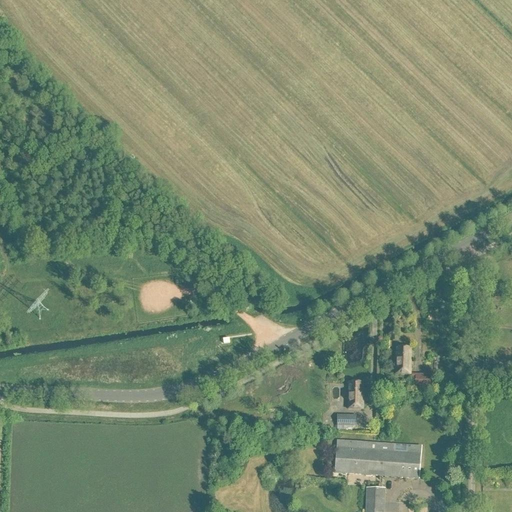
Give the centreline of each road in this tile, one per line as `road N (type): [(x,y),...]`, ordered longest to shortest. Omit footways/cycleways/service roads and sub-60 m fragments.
road 1 (tertiary): [(0,390),(136,398),(194,387),(464,245)]
road 2 (track): [(285,342),(165,257),(144,252),(13,270)]
road 3 (unclassified): [(470,511),(476,276),(464,245)]
